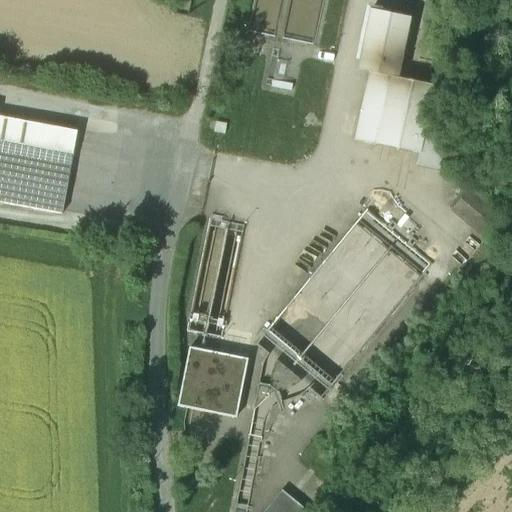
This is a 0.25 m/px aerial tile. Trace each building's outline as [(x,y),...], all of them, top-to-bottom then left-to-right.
[(409,20),(370,12),(360,62),(375,65),(372,76),(391,80),(397,81),(409,20)] [(372,76),(369,76),(355,142),(377,147),(391,80),(372,76)] [(397,81),(391,80),(377,147),(421,156),(425,134),(435,89),(397,81)] [(77,133),(0,118),(0,203),(61,216),(77,133)] [(448,138),(425,134),(421,156),(418,167),(441,172),(448,138)] [(497,215),(471,193),(455,212),(482,234),(497,215)] [(247,361),(189,349),(177,408),(235,420),(247,361)] [(305,511),(282,492),(264,511),(305,511)]
